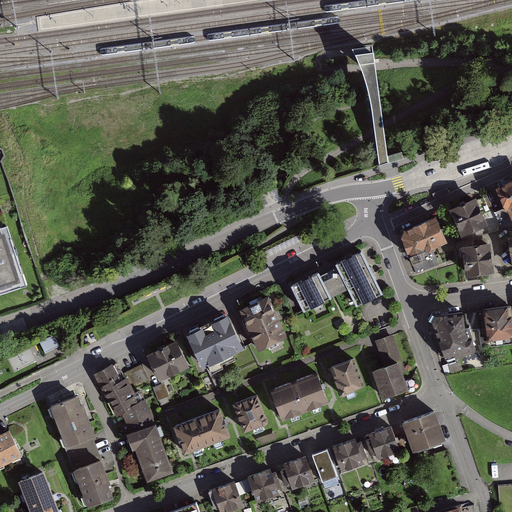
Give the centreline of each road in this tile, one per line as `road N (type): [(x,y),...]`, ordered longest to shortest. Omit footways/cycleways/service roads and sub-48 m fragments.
road 1 (residential): [(377,223),(0,406)]
road 2 (tertiary): [(371,189),(329,196),(0,330)]
road 3 (residential): [(120,511),(442,396)]
road 4 (tertiary): [(511,144),(371,189)]
road 5 (residential): [(442,396),(486,511)]
